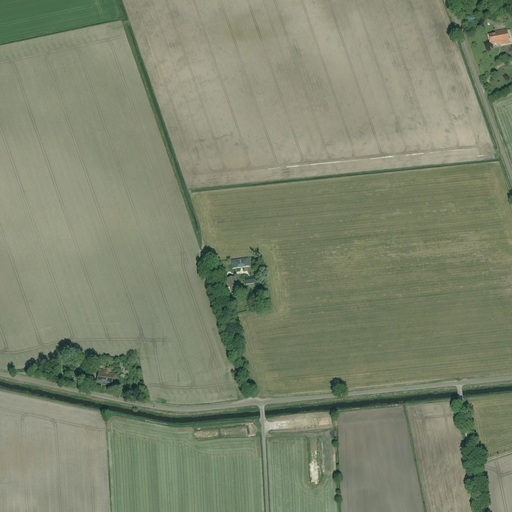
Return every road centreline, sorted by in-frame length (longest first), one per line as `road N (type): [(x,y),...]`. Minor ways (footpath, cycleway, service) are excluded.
road 1 (unclassified): [(511,377),(175,406),(0,373)]
road 2 (unclassified): [(511,176),(448,0)]
road 3 (track): [(458,383),(482,511)]
